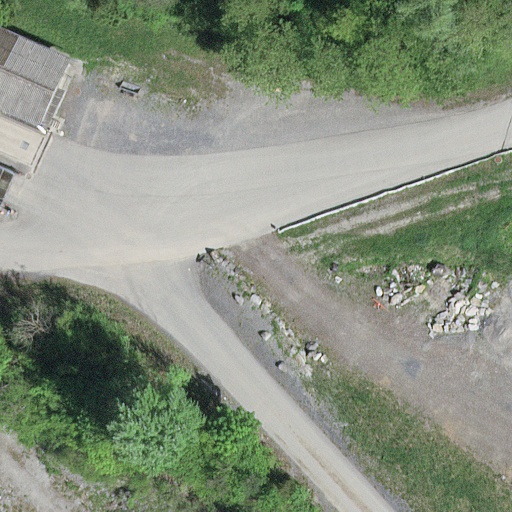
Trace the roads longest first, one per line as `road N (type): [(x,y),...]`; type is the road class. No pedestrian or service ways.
road 1 (track): [(0,240),(31,245),(132,221),(174,229),(222,196),(511,115)]
road 2 (track): [(378,511),(308,437),(68,236)]
